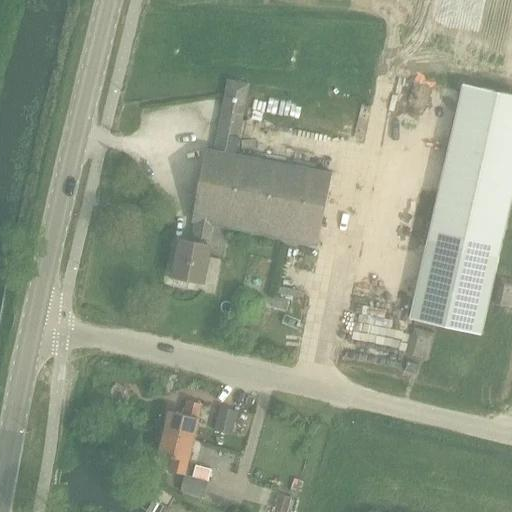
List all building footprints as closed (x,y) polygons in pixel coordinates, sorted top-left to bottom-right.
[(202,223),(199,242),(180,238),(172,276),(203,282),(211,244),(207,243),(211,223),(318,244),(332,172),(236,154),(249,84),(250,82),(229,78),(226,90),(225,98),(215,150),(207,149),(193,221),(202,223)] [(511,94),(463,84),(411,318),(438,325),(481,334),(511,194),(511,94)] [(511,276),(500,274),(494,304),(511,307),(511,276)] [(280,287),(278,294),(299,298),(301,291),(280,287)] [(243,291),(236,318),(257,324),(264,297),(243,291)] [(413,328),(407,354),(428,359),(435,333),(413,328)] [(417,375),(420,366),(409,363),(407,372),(417,375)] [(182,414),(169,411),(164,432),(193,440),(202,405),(185,401),(182,414)] [(220,407),(214,431),(241,438),(247,414),(220,407)] [(184,475),(193,440),(164,432),(158,454),(172,458),(168,471),(184,475)] [(181,491),(205,497),(212,469),(196,465),(193,477),(185,475),(181,491)] [(294,478),(290,491),(298,493),(302,481),(294,478)] [(279,495),(275,511),(281,511),(287,511),(291,497),(279,495)]
